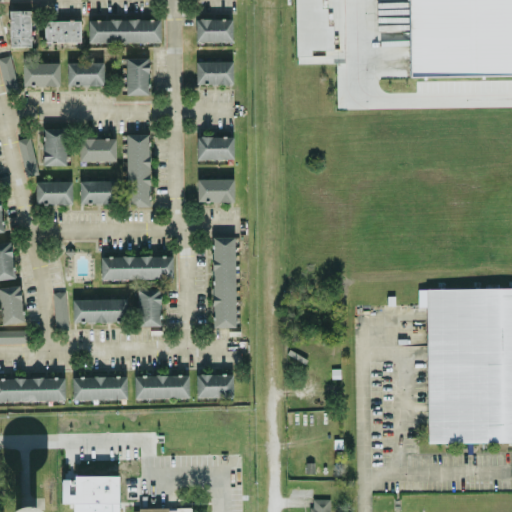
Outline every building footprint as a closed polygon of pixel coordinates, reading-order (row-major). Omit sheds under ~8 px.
[(511,0),(407,0),(408,74),(511,73),(511,0)] [(30,9),(9,9),(10,45),(31,45),(30,9)] [(194,39),(231,40),(232,17),(195,16),(194,39)] [(87,18),(88,42),(160,40),(160,17),(87,18)] [(44,40),(80,40),(80,19),(44,19),(44,40)] [(1,55),(2,89),(15,89),(13,54),(1,55)] [(126,93),(149,92),(148,55),(124,56),(126,93)] [(232,82),(232,59),(195,60),(196,83),(232,82)] [(59,84),(59,60),(22,62),(22,84),(59,84)] [(103,60),(66,61),(67,84),(103,83),(103,60)] [(43,164),(65,163),(65,127),(42,127),(43,164)] [(148,132),(125,133),(127,205),(149,204),(148,132)] [(233,134),(196,134),(196,158),(233,158),(233,134)] [(24,175),(37,173),(31,135),(18,137),(24,175)] [(79,160),(115,159),(115,136),(78,137),(79,160)] [(234,177),(196,177),(196,200),(233,201),(234,177)] [(79,202),(115,201),(114,178),(79,179),(79,202)] [(71,179),(34,179),(35,202),(72,202),(71,179)] [(0,277),(14,277),(10,239),(0,240),(0,230),(3,230),(0,204),(0,277)] [(212,325),(234,325),(234,235),(211,235),(212,325)] [(100,277),(172,278),(172,255),(100,254),(100,277)] [(0,284),(0,321),(22,321),(21,284),(0,284)] [(425,305),(427,441),(511,440),(511,286),(417,288),(417,305),(425,305)] [(160,287),(137,287),(136,324),(159,324),(160,287)] [(54,327),(67,327),(66,290),(52,290),(54,327)] [(72,298),(72,321),(127,320),(126,297),(72,298)] [(27,327),(0,328),(0,341),(27,341),(27,327)] [(232,395),(232,372),(195,373),(196,396),(232,395)] [(188,373),(133,374),(134,397),(189,395),(188,373)] [(71,398),(126,397),(126,374),(71,376),(71,398)] [(64,375),(0,376),(0,399),(65,398),(64,375)] [(71,511),(110,511),(110,501),(117,501),(118,474),(95,474),(95,495),(79,495),(79,491),(72,491),(71,511)] [(329,511),(329,497),(310,497),(309,511),(329,511)]
